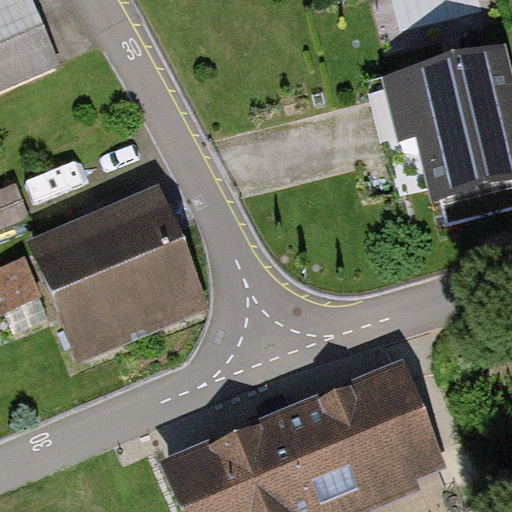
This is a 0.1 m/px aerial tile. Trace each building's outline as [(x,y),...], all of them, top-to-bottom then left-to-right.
[(0,0),(0,95),(62,68),(32,0),(0,0)] [(511,203),(511,141),(497,84),(388,113),(402,165),(416,161),(433,224),(511,203)] [(16,184),(0,190),(0,233),(31,221),(16,184)] [(212,310),(160,186),(28,240),(80,364),(212,310)] [(402,385),(173,483),(186,511),(332,511),(437,467),(402,385)]
